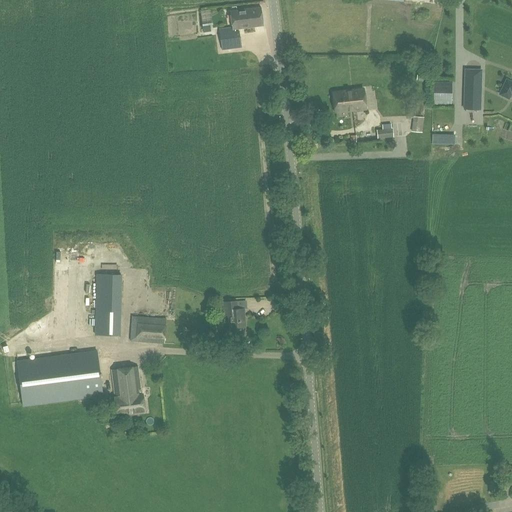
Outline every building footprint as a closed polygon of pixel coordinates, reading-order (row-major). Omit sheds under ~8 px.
[(230,11),(232,27),(235,27),(235,29),(264,26),(261,7),(230,11)] [(243,59),(239,31),(235,31),(235,29),(235,27),(232,27),(219,29),(223,62),(243,59)] [(174,51),(202,50),(202,40),(173,41),(174,51)] [(511,82),(506,80),(499,94),(509,98),(510,96),(511,96),(511,82)] [(464,109),(480,109),(481,82),(465,81),(464,109)] [(335,112),(366,109),(364,89),(333,92),(335,112)] [(413,117),(411,132),(422,133),(423,118),(413,117)] [(377,139),(394,137),(393,128),(376,130),(377,139)] [(122,275),(97,274),(95,335),(120,336),(122,275)] [(245,334),(244,329),(245,329),(243,308),(237,309),(236,302),(224,303),(225,315),(229,315),(230,330),(236,330),(237,335),(245,334)] [(133,316),(131,341),(164,343),(166,318),(133,316)] [(103,395),(97,351),(18,361),(23,406),(100,396),(103,395)] [(142,396),(141,397),(138,368),(112,371),(115,399),(114,400),(116,415),(144,412),(142,396)]
